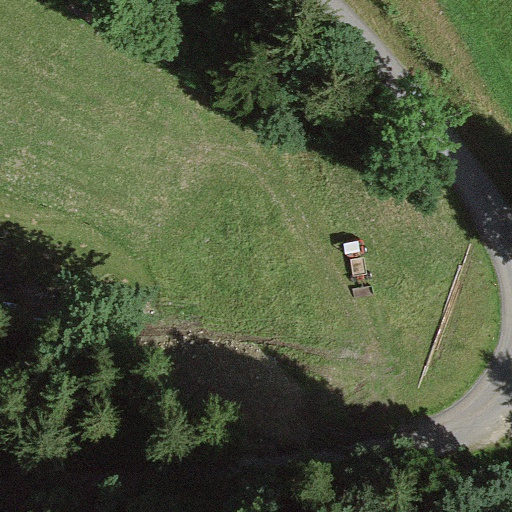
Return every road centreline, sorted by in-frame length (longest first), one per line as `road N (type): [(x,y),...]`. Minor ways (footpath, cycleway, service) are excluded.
road 1 (unclassified): [(0,497),(428,440),(481,412),(511,374)]
road 2 (unclassified): [(511,249),(411,99),(321,0)]
